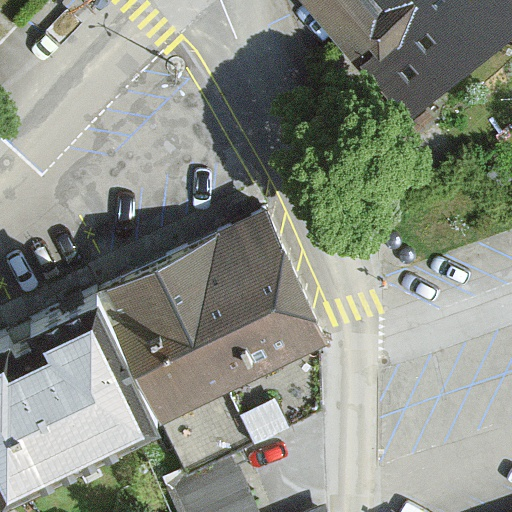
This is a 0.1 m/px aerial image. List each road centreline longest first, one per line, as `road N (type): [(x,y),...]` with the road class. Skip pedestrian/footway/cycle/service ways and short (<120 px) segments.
road 1 (residential): [(217,0),(349,306),(354,511)]
road 2 (residential): [(0,188),(181,0)]
